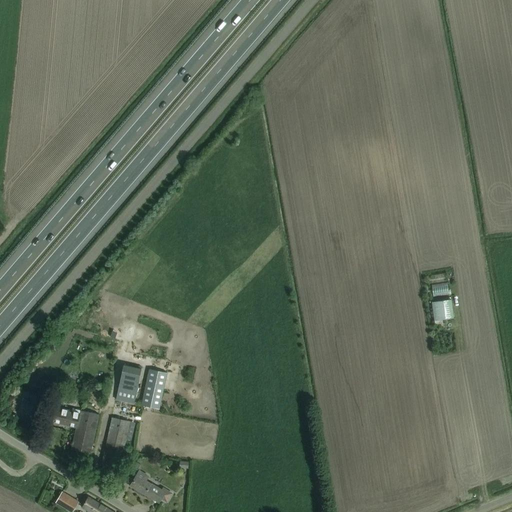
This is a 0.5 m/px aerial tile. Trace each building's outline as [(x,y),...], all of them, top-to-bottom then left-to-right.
[(431,300),(447,299),(446,289),(431,290),(431,300)] [(442,319),(453,317),(450,299),(432,301),(435,327),(442,326),(442,319)] [(141,368),(123,365),(116,399),(133,403),(141,368)] [(166,373),(149,369),(141,405),(158,409),(166,373)] [(72,410),(66,409),(56,407),(53,422),(76,427),(71,449),(90,453),(99,414),(73,408),(72,410)] [(112,417),(103,455),(101,465),(118,469),(129,421),(112,417)] [(133,460),(126,478),(132,482),(130,485),(158,502),(161,498),(166,501),(171,493),(163,488),(161,490),(145,480),(148,476),(139,471),(140,468),(138,467),(139,464),(133,460)] [(61,492),(55,503),(71,511),(78,501),(61,492)] [(112,511),(88,497),(83,505),(82,507),(90,511),(112,511)]
